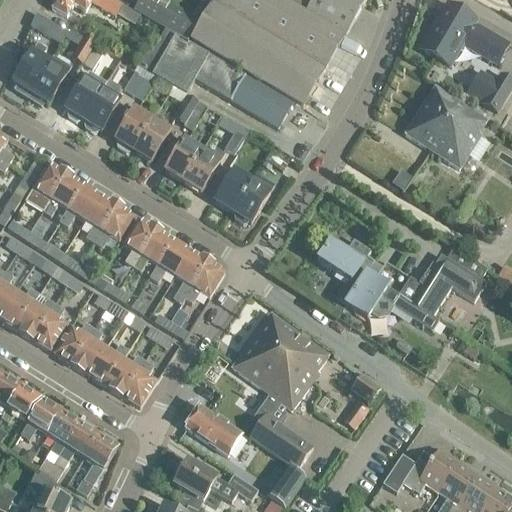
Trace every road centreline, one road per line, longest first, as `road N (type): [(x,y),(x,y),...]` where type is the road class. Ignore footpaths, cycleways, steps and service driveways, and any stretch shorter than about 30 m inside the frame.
road 1 (residential): [(246,266),(338,146),(405,0)]
road 2 (residential): [(246,266),(0,115)]
road 3 (residential): [(145,436),(246,266)]
road 4 (residential): [(246,266),(257,283),(400,387)]
road 5 (residential): [(0,345),(145,436)]
road 6 (residential): [(322,511),(400,387)]
road 7 (residential): [(400,387),(511,465)]
